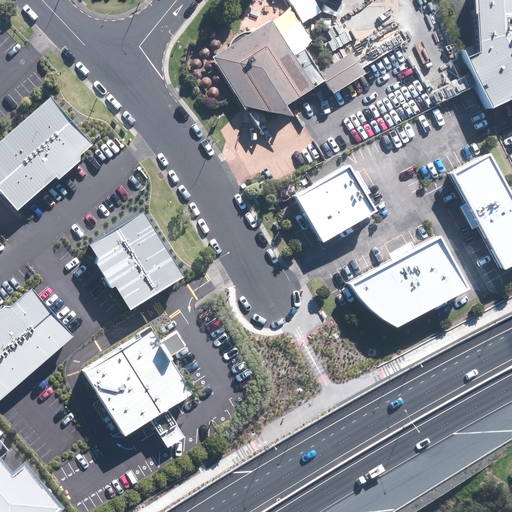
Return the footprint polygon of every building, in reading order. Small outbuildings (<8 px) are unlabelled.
[(461,60),(485,111),(511,98),(511,0),(468,0),(473,54),(461,60)] [(272,21),(214,55),(237,92),(244,106),(275,86),(287,105),(325,81),(334,94),(366,74),(362,68),(352,52),(330,67),(320,73),(306,49),(294,56),(272,21)] [(215,51),(217,50),(218,49),(219,48),(219,46),(219,44),(219,43),(217,41),(216,41),(214,40),(212,40),(211,41),(210,43),(209,44),(209,46),(209,48),(210,49),(211,50),(213,51),(215,51)] [(205,58),(206,58),(208,57),(209,55),(209,53),(209,52),(208,50),(207,49),(206,48),(204,48),(202,48),(201,49),(200,50),(199,52),(199,53),(199,55),(200,56),(201,58),(203,58),(205,58)] [(196,69),(197,69),(199,68),(200,66),(200,65),(200,63),(199,61),(198,60),(197,59),(195,59),(193,59),(192,60),(191,61),(190,63),(190,65),(190,66),(191,68),(192,69),(194,69),(196,69)] [(209,72),(211,71),(212,70),(213,69),(214,67),(214,65),(213,64),(212,62),(210,62),(209,61),(207,62),(205,62),(204,64),(203,65),(203,67),(204,69),(205,70),(206,71),(208,72),(209,72)] [(218,84),(219,83),(221,82),(222,81),(222,79),(222,77),(221,76),(220,74),(219,73),(217,73),(215,73),(214,74),(212,75),(212,77),(212,79),(212,81),(213,82),(214,83),(216,84),(218,84)] [(206,88),(207,88),(209,87),(210,85),(210,84),(210,82),(209,80),(208,79),(207,78),(205,78),(203,78),(202,79),(200,80),(200,82),(199,84),(200,85),(201,87),(202,88),(204,88),(206,88)] [(275,86),(244,106),(294,116),(287,105),(275,86)] [(212,98),(214,97),(215,96),(216,95),(217,93),(216,91),(216,90),(215,88),(213,87),(211,87),(210,87),(208,88),(207,89),(206,91),(206,93),(206,94),(207,96),(209,97),(210,97),(212,98)] [(44,103),(0,139),(0,201),(11,214),(86,152),(44,103)] [(511,265),(511,204),(484,152),(443,173),(497,273),(511,265)] [(344,163),(287,196),(316,246),(373,213),(344,163)] [(178,282),(137,216),(82,251),(123,317),(178,282)] [(465,291),(434,235),(343,284),(352,300),(367,314),(392,330),(465,291)] [(0,391),(64,341),(22,288),(0,305),(0,391)] [(155,343),(146,327),(133,335),(136,339),(82,372),(121,435),(147,419),(164,408),(189,393),(167,359),(186,347),(176,330),(155,343)] [(164,408),(147,419),(165,449),(183,438),(164,408)] [(0,511),(50,511),(21,476),(5,489),(0,482),(0,511)]
